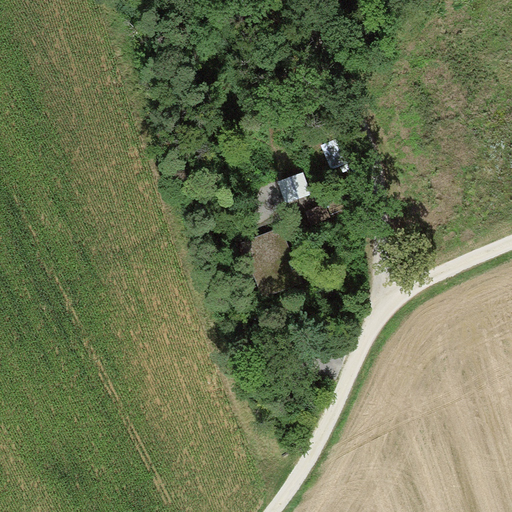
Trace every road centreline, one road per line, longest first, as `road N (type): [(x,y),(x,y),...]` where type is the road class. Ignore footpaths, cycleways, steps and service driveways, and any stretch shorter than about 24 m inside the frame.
road 1 (track): [(268,511),(324,427),(382,298),(511,242)]
road 2 (track): [(382,298),(395,217),(348,78),(294,0)]
